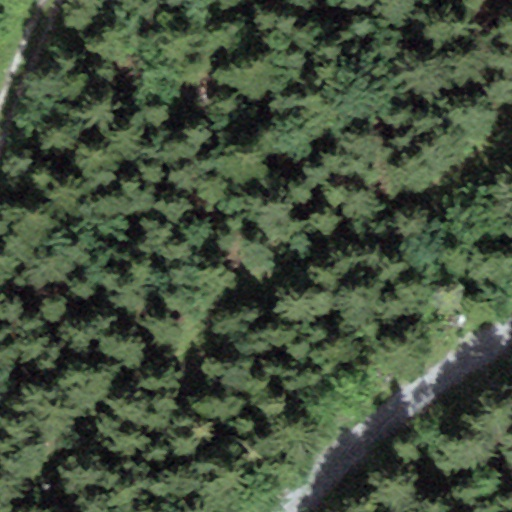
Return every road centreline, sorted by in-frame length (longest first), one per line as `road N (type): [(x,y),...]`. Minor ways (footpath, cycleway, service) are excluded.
road 1 (track): [(297,511),(368,436),(476,349),(511,330)]
road 2 (track): [(53,0),(0,123)]
